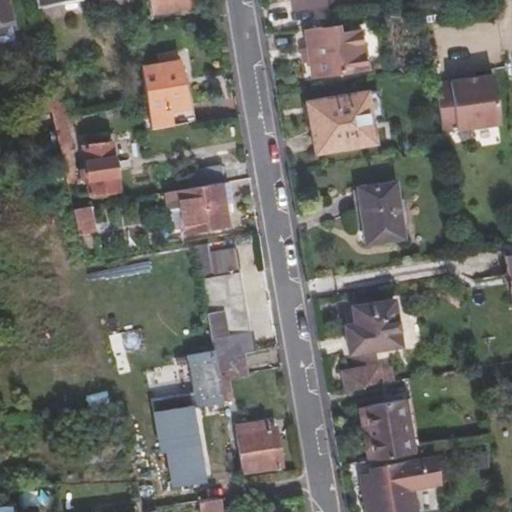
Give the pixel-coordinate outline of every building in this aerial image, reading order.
[(0,0),(0,15),(13,12),(9,0),(0,0)] [(148,0),(150,10),(191,4),(190,0),(148,0)] [(13,12),(0,15),(0,25),(15,21),(13,12)] [(328,30),(313,34),(321,84),(343,81),(343,78),(373,73),(367,35),(345,38),(344,31),(329,33),(328,30)] [(139,64),(144,92),(150,127),(196,120),(193,102),(187,103),(177,53),(171,54),(172,60),(139,64)] [(490,74),(429,84),(439,133),(500,126),(490,74)] [(374,98),(317,107),(325,156),(382,146),(374,98)] [(51,110),(65,176),(66,181),(76,179),(69,146),(74,144),(66,107),(51,110)] [(111,139),(83,144),(91,192),(118,187),(111,139)] [(186,170),(189,187),(225,180),(223,163),(186,170)] [(189,187),(178,189),(186,231),(228,224),(224,198),(232,197),(229,180),(225,180),(189,187)] [(393,188),(357,194),(366,249),(402,242),(393,188)] [(72,207),(78,234),(96,230),(92,204),(72,207)] [(207,252),(195,254),(199,275),(210,273),(207,252)] [(242,349),(254,347),(250,325),(244,326),(233,269),(210,273),(199,275),(212,348),(213,355),(242,349)] [(401,303),(362,310),(365,328),(355,330),(359,357),(409,348),(401,303)] [(195,400),(220,396),(213,355),(212,348),(186,353),(195,400)] [(213,355),(220,396),(228,394),(225,375),(245,371),(242,349),(213,355)] [(356,393),(389,387),(387,375),(387,372),(353,377),(356,393)] [(389,387),(402,385),(400,374),(387,375),(389,387)] [(188,402),(152,407),(158,447),(165,447),(170,480),(200,475),(188,402)] [(378,464),(424,457),(414,403),(376,410),(380,439),(374,440),(378,464)] [(380,439),(376,410),(370,411),(374,440),(380,439)] [(278,422),(236,429),(243,469),(284,462),(278,422)] [(376,511),(425,511),(419,472),(413,473),(412,466),(384,471),(385,476),(371,479),(375,501),(376,511)] [(219,495),(199,498),(201,511),(210,511),(222,510),(219,495)] [(361,511),(376,511),(375,501),(360,504),(361,511)]
